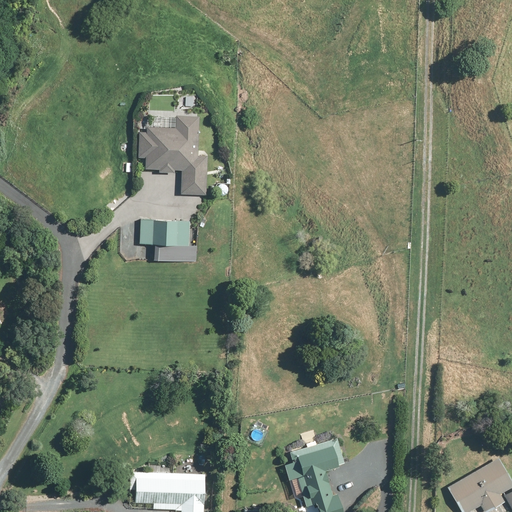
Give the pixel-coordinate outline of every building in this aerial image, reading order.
[(196,153),(197,116),(174,115),(174,127),(146,126),(146,132),(135,131),(134,157),(144,157),(144,169),(156,170),(156,173),(172,173),(172,169),(178,169),(178,194),(206,195),(206,153),(196,153)] [(188,221),(138,219),(137,245),(152,245),(151,260),(196,262),(196,245),(187,245),(188,221)] [(312,505),(313,511),(342,511),(336,491),(330,493),(323,472),(341,466),(333,438),(286,453),(289,463),(282,465),(288,483),(296,480),(304,507),(312,505)] [(511,511),(511,484),(496,455),(444,484),(459,511),(468,511),(477,507),(480,511),(486,511),(505,502),(510,511),(511,511)] [(178,510),(178,511),(202,511),(204,474),(127,470),(127,490),(131,490),(131,502),(151,503),(150,508),(178,510)]
